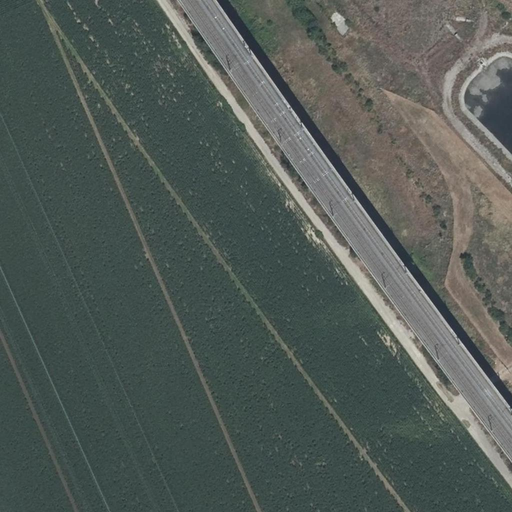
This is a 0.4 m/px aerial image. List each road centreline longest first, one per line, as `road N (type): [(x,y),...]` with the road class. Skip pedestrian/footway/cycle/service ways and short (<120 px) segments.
road 1 (unclassified): [(162,0),(272,165),(511,479)]
road 2 (track): [(511,182),(454,121),(448,103),(450,82),(479,31),(479,0)]
